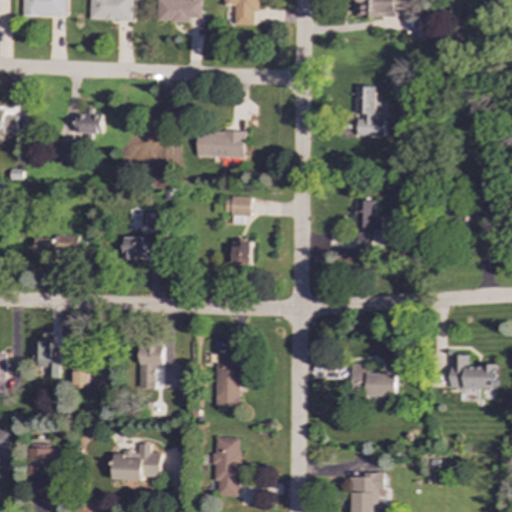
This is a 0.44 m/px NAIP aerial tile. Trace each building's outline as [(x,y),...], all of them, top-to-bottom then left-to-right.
[(66,0),(23,0),(23,16),(66,16),(66,0)] [(132,0),(90,0),(90,19),(132,20),(132,0)] [(201,18),(201,0),(157,0),(157,22),(190,22),(190,18),(201,18)] [(259,0),(224,0),(224,7),(235,7),(235,25),(254,25),(254,11),(259,11),(259,0)] [(357,136),(384,137),(384,119),(375,119),(375,86),(356,86),(356,116),(357,116),(357,136)] [(0,135),(17,136),(18,115),(5,115),(6,107),(0,107),(0,135)] [(103,134),(103,114),(94,113),(94,109),(86,108),(86,114),(78,114),(78,133),(103,134)] [(197,156),(245,158),(246,132),(198,131),(197,156)] [(134,167),(169,166),(168,144),(133,145),(134,167)] [(77,145),(59,145),(59,164),(77,164),(77,145)] [(225,212),(232,212),(232,223),(244,223),(244,216),(251,216),(251,197),(225,197),(225,212)] [(374,252),(375,231),(382,231),(383,217),(374,217),(375,201),(356,200),(355,234),(345,234),(344,251),(374,252)] [(469,229),(492,228),(491,206),(468,207),(469,229)] [(126,237),(126,259),(148,259),(148,245),(168,245),(168,214),(146,214),(146,237),(126,237)] [(79,237),(34,238),(34,256),(79,255),(79,237)] [(233,265),(252,265),(253,240),(234,240),(233,265)] [(51,341),(33,341),(32,367),(47,367),(46,377),(59,377),(59,362),(51,362),(51,341)] [(140,345),(141,389),(157,388),(157,366),(165,366),(165,345),(140,345)] [(8,352),(0,352),(0,396),(8,396),(8,352)] [(497,389),(497,365),(469,364),(469,355),(451,355),(451,388),(497,389)] [(397,396),(397,373),(370,374),(370,364),(353,364),(353,396),(397,396)] [(74,388),(93,388),(94,368),(74,367),(74,388)] [(0,469),(9,469),(9,431),(0,431),(0,469)] [(214,495),(239,496),(241,438),(216,437),(214,495)] [(114,480),(145,481),(145,477),(161,478),(162,453),(151,453),(151,444),(140,444),(140,453),(115,452),(114,480)] [(62,476),(63,449),(31,448),(30,475),(62,476)] [(348,511),(384,511),(384,503),(379,503),(380,490),(385,490),(385,472),(364,472),(364,477),(349,477),(348,511)]
